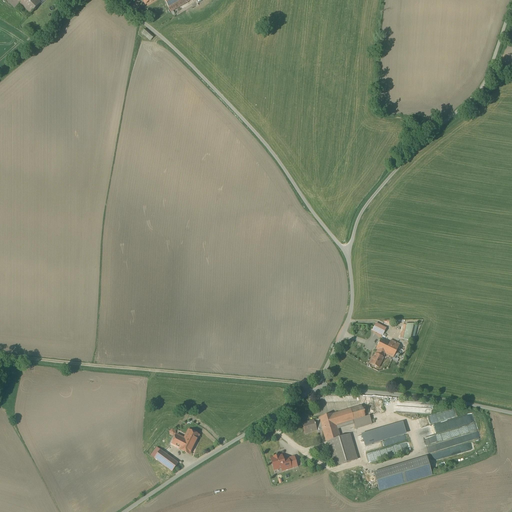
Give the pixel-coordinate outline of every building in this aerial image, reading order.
[(37,0),(5,0),(14,10),(19,5),(30,16),(41,4),(37,0)] [(162,0),(170,14),(192,0),(162,0)] [(141,33),(150,41),(154,37),(144,29),(141,33)] [(375,323),(372,332),(382,337),(386,329),(375,323)] [(409,326),(402,325),(399,339),(406,341),(409,326)] [(400,347),(381,339),(369,363),(379,369),(386,356),(394,359),(400,347)] [(382,400),(318,419),(322,433),(326,444),(340,440),(337,430),(356,424),(357,429),(372,425),(370,418),(386,413),(382,400)] [(438,414),(415,420),(417,429),(421,428),(420,427),(442,421),(448,419),(447,416),(443,417),(442,415),(438,416),(438,414)] [(318,419),(302,424),(306,436),(317,432),(319,434),(322,433),(318,419)] [(402,422),(361,434),(364,447),(406,434),(402,422)] [(429,453),(479,440),(475,425),(469,426),(471,432),(460,435),(458,429),(436,434),(437,439),(432,441),(432,444),(427,445),(429,453)] [(175,433),(170,445),(190,456),(201,436),(188,430),(184,437),(175,433)] [(326,444),(333,467),(358,459),(352,436),(340,440),(326,444)] [(179,463),(157,447),(150,456),(172,473),(179,463)] [(283,455),(269,459),(273,471),(280,469),(281,472),(298,468),(295,457),(284,460),(283,455)] [(426,456),(373,473),(377,492),(433,474),(426,456)]
